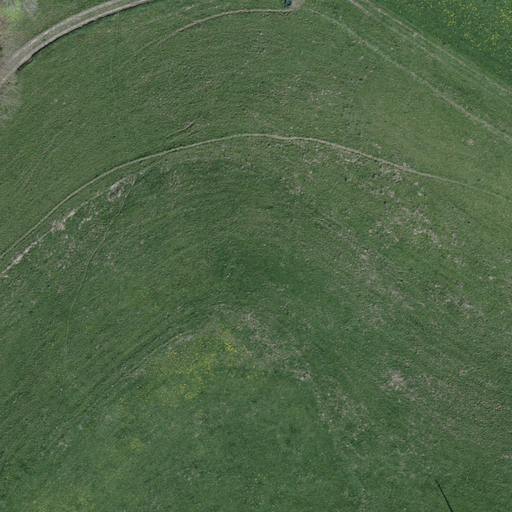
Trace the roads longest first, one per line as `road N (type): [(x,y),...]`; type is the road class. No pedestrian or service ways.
road 1 (track): [(359,0),(511,94)]
road 2 (track): [(0,77),(41,40),(131,0)]
